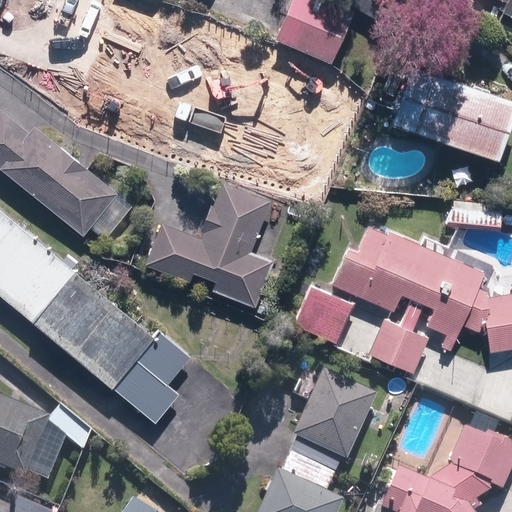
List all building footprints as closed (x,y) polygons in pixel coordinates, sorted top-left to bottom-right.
[(158,3),(150,0),(27,0),(46,7),(45,11),(106,34),(87,82),(95,85),(80,123),(190,166),(204,131),(196,128),(222,60),(194,49),(186,69),(139,51),(158,3)] [(321,0),(290,0),(273,40),(329,64),(351,13),(321,0)] [(392,0),(352,0),(382,18),(392,0)] [(511,0),(507,0),(505,4),(501,14),(511,19),(511,0)] [(452,74),(476,33),(444,14),(420,55),(452,74)] [(284,54),(257,43),(249,61),(277,73),(284,54)] [(494,161),(511,106),(511,101),(408,67),(388,126),(494,161)] [(0,111),(0,170),(81,237),(116,195),(32,127),(27,133),(0,111)] [(144,265),(187,281),(190,274),(214,283),(211,291),(254,307),(272,260),(249,252),(268,201),(220,183),(199,239),(159,224),(144,265)] [(500,205),(451,201),(451,207),(444,225),(497,230),(500,205)] [(0,209),(0,296),(152,425),(178,394),(166,384),(189,357),(159,331),(153,338),(0,209)] [(511,348),(511,293),(485,297),(484,292),(476,288),(481,276),(368,228),(357,253),(345,248),(329,284),(392,311),(399,295),(410,300),(399,326),(382,319),(367,353),(412,372),(427,338),(410,331),(421,305),(432,309),(425,325),(444,334),(439,347),(449,351),(460,325),(476,332),(484,331),(487,353),(511,348)] [(333,343),(351,304),(311,286),(293,326),(333,343)] [(324,494),(340,460),(344,461),(375,395),(322,370),(291,437),(295,439),(278,474),(274,472),(255,511),(335,511),(340,502),(324,494)] [(0,398),(0,468),(24,478),(49,418),(0,398)] [(450,466),(425,481),(397,468),(378,509),(386,511),(464,511),(463,508),(496,488),(499,490),(511,462),(511,445),(485,434),(483,438),(461,429),(447,461),(450,466)] [(43,511),(23,497),(12,511),(43,511)] [(150,511),(130,499),(121,511),(150,511)]
